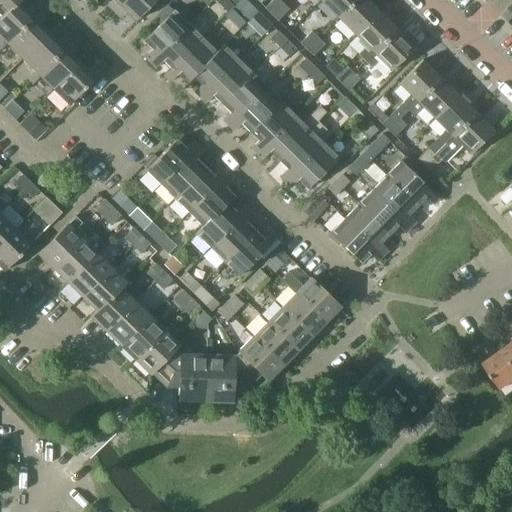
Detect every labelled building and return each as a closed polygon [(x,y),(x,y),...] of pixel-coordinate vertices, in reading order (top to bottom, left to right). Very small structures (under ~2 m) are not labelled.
[(7,44),(46,3),(42,0),(36,0),(27,9),(19,2),(18,0),(0,18),(0,48),(6,42),(7,44)] [(0,0),(0,18),(18,0),(19,2),(21,0),(0,0)] [(111,0),(107,5),(113,10),(123,0),(111,0)] [(123,0),(113,10),(118,15),(123,9),(134,19),(152,0),(123,0)] [(272,15),(283,3),(280,0),(272,0),(265,8),(272,15)] [(320,0),(335,15),(338,18),(355,0),(320,0)] [(368,0),(355,0),(338,18),(356,35),(379,11),(368,0)] [(21,58),(49,30),(42,23),(54,10),(46,3),(7,44),(21,58)] [(283,3),(272,15),(277,21),(289,9),(283,3)] [(174,9),(143,40),(152,49),(145,56),(151,62),(189,24),(174,9)] [(379,11),(356,35),(366,45),(358,54),(365,61),(397,28),(379,11)] [(257,12),(247,23),(260,37),(271,26),(257,12)] [(189,24),(151,62),(156,67),(163,60),(171,68),(172,68),(202,37),(189,24)] [(37,73),(76,34),(69,27),(58,39),(49,30),(21,58),(37,73)] [(397,28),(365,61),(371,68),(380,59),(391,70),(415,46),(413,45),(413,44),(417,40),(408,30),(403,35),(403,34),(397,28)] [(279,46),(286,39),(277,31),(270,37),(279,46)] [(306,50),(318,38),(311,31),(299,43),(306,50)] [(52,88),(80,60),(72,53),(84,41),(76,34),(37,73),(52,88)] [(171,68),(165,75),(170,80),(172,79),(177,73),(187,83),(193,76),(217,52),(216,51),(202,37),(172,68),(171,68)] [(318,38),(306,50),(312,55),(324,44),(318,38)] [(286,39),(279,46),(289,56),(295,49),(286,39)] [(217,52),(193,76),(203,85),(196,92),(201,97),(240,59),(224,43),(216,51),(217,52)] [(80,60),(52,88),(68,103),(106,64),(100,58),(89,70),(80,60)] [(307,74),(314,67),(305,58),(298,65),(307,74)] [(240,59),(201,97),(206,102),(213,95),(222,104),(253,72),(240,59)] [(373,103),(367,109),(382,124),(389,130),(399,120),(398,119),(407,109),(408,110),(440,78),(422,60),(398,84),(410,96),(393,113),(388,118),(373,103)] [(342,84),(353,73),(346,66),(335,78),(342,84)] [(314,67),(307,74),(317,84),(324,77),(314,67)] [(253,72),(222,104),(230,112),(223,119),(229,125),(267,86),(253,72)] [(353,73),(342,84),(348,91),(359,80),(353,73)] [(440,78),(408,110),(410,112),(414,115),(422,107),(434,119),(457,95),(440,78)] [(267,86),(229,125),(235,131),(241,124),(250,132),(281,100),(267,86)] [(422,155),(417,159),(423,165),(435,154),(440,149),(445,144),(475,113),(457,95),(434,119),(445,131),(429,148),(422,155)] [(281,100),(250,132),(258,141),(251,147),(258,154),(296,115),(281,100)] [(296,115),(258,154),(263,159),(270,152),(279,161),(318,121),(326,112),(319,105),(303,121),(296,115)] [(357,109),(349,117),(355,123),(358,125),(356,128),(368,139),(377,129),(363,115),(357,109)] [(435,154),(423,165),(429,172),(441,160),(444,163),(461,146),(469,154),(493,130),(475,113),(445,144),(440,149),(435,154)] [(405,126),(401,122),(399,120),(389,130),(395,137),(405,126)] [(318,121),(279,161),(286,169),(280,175),(286,182),(324,143),(317,135),(320,132),(322,135),(327,130),(318,121)] [(381,134),(363,153),(370,159),(389,141),(381,134)] [(160,182),(197,145),(192,140),(185,147),(176,138),(146,169),(160,182)] [(324,143),(286,182),(292,187),(298,180),(307,189),(325,171),(331,176),(343,163),(338,158),(339,157),(324,143)] [(175,197),(205,167),(196,158),(203,152),(197,145),(160,182),(175,197)] [(404,155),(399,160),(384,176),(416,208),(426,198),(433,205),(439,199),(415,176),(420,170),(404,155)] [(356,174),(364,164),(358,158),(349,167),(356,174)] [(189,211),(225,174),(220,168),(213,175),(205,167),(175,197),(189,211)] [(226,202),(227,203),(234,195),(225,186),(231,179),(225,174),(189,211),(203,225),(226,202)] [(335,181),(342,188),(349,180),(342,174),(335,181)] [(22,175),(15,182),(32,199),(39,192),(22,175)] [(409,215),(416,208),(384,176),(371,189),(411,229),(417,222),(409,215)] [(334,196),(342,188),(335,181),(327,189),(334,196)] [(406,233),(411,229),(371,189),(357,203),(390,235),(399,226),(406,233)] [(304,213),(310,218),(312,221),(328,204),(320,197),(304,213)] [(102,213),(110,205),(103,198),(95,207),(102,213)] [(49,226),(62,214),(47,199),(34,211),(49,226)] [(234,211),(227,203),(226,202),(203,225),(195,233),(208,246),(246,208),(242,203),(234,211)] [(381,244),(390,235),(357,203),(343,218),(382,257),(388,251),(381,244)] [(110,205),(102,213),(111,223),(119,214),(110,205)] [(223,260),(253,229),(246,221),(253,214),(246,208),(208,246),(223,260)] [(50,265),(83,232),(76,226),(81,221),(74,215),(37,252),(50,265)] [(0,245),(14,231),(0,216),(0,245)] [(376,263),(382,257),(343,218),(330,231),(363,263),(369,256),(376,263)] [(150,222),(143,229),(148,235),(156,243),(163,235),(155,227),(150,222)] [(124,235),(132,243),(140,235),(132,227),(124,235)] [(253,229),(223,260),(238,275),(276,237),(270,232),(263,239),(253,229)] [(14,231),(0,245),(0,270),(2,272),(29,245),(14,231)] [(83,232),(50,265),(65,280),(95,250),(81,237),(85,234),(83,232)] [(140,235),(132,243),(140,251),(148,243),(140,235)] [(163,235),(156,243),(157,244),(167,253),(175,246),(165,237),(163,235)] [(95,250),(65,280),(81,295),(110,265),(95,250)] [(273,271),(281,264),(273,256),(265,263),(273,271)] [(156,281),(164,272),(154,263),(146,271),(156,281)] [(110,265),(81,295),(95,310),(119,287),(125,280),(110,265)] [(186,284),(193,277),(185,269),(178,276),(186,284)] [(250,278),(258,286),(266,279),(257,270),(250,278)] [(164,272),(156,281),(162,287),(171,279),(164,272)] [(301,287),(287,273),(281,279),(295,293),(325,323),(339,309),(309,279),(301,287)] [(251,294),(258,286),(250,278),(242,286),(251,294)] [(204,301),(211,294),(200,283),(193,290),(204,301)] [(105,332),(134,302),(119,287),(95,310),(89,316),(105,332)] [(181,305),(189,297),(182,290),(174,298),(181,305)] [(325,323),(295,293),(280,308),(310,338),(325,323)] [(225,303),(233,312),(241,304),(232,296),(225,303)] [(189,297),(181,305),(189,314),(198,306),(189,297)] [(134,302),(105,332),(118,346),(148,316),(134,302)] [(224,321),(233,312),(225,303),(216,313),(224,321)] [(266,322),(296,352),(310,338),(280,308),(266,322)] [(148,316),(118,346),(132,359),(162,330),(148,316)] [(251,336),(282,366),(296,352),(266,322),(251,336)] [(162,330),(132,359),(147,374),(151,369),(150,368),(170,348),(171,349),(176,344),(169,336),(176,329),(170,323),(163,330),(162,330)] [(237,351),(256,369),(268,381),(282,366),(251,336),(237,351)] [(511,342),(503,349),(511,362),(511,342)] [(177,355),(171,349),(170,348),(150,368),(151,369),(162,379),(178,380),(178,399),(203,399),(204,356),(177,355)] [(511,362),(503,349),(483,363),(500,388),(511,379),(511,362)] [(244,381),(256,369),(237,351),(231,357),(204,356),(203,399),(230,400),(230,381),(244,381)]
